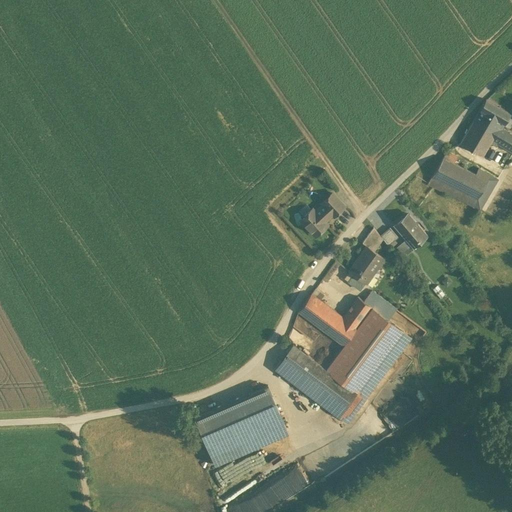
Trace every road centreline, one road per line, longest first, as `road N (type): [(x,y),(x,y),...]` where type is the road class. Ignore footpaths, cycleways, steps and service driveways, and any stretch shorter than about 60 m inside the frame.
road 1 (unclassified): [(511,66),(323,260),(252,368),(175,402),(71,421),(0,423)]
road 2 (track): [(363,215),(216,0)]
